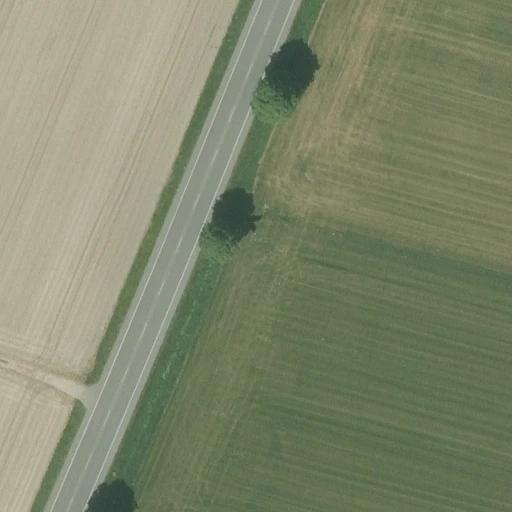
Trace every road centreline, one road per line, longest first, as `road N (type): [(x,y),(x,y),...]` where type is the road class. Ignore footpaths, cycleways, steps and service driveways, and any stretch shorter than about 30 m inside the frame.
road 1 (secondary): [(275,0),(115,396)]
road 2 (secondary): [(115,396),(63,511)]
road 3 (unclassified): [(0,357),(115,396)]
